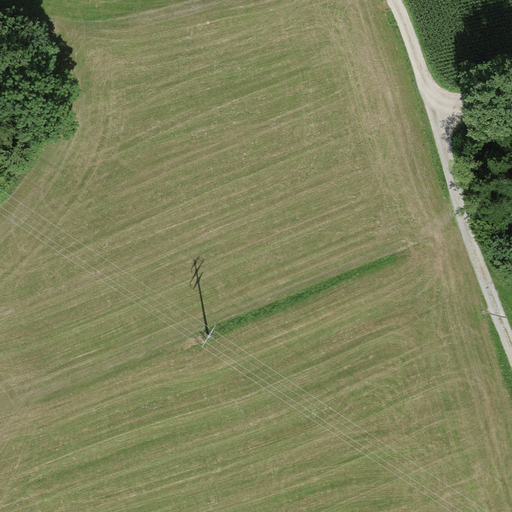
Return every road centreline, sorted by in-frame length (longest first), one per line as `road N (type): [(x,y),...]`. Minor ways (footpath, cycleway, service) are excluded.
road 1 (track): [(394,0),(511,354)]
road 2 (track): [(0,13),(101,25),(221,0)]
road 3 (track): [(345,270),(464,216)]
